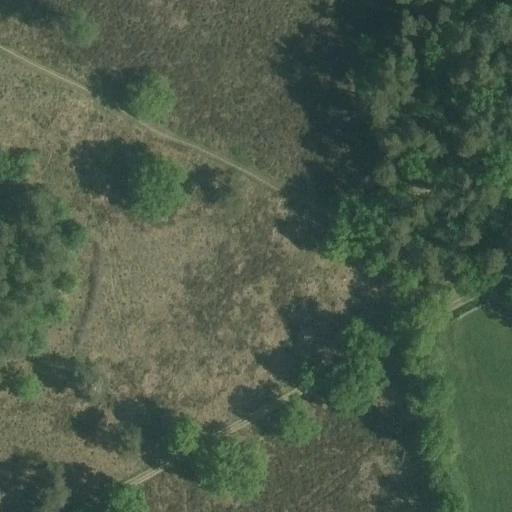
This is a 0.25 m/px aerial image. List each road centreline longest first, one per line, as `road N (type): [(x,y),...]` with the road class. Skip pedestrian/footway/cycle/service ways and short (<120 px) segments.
road 1 (track): [(0,49),(511,304)]
road 2 (track): [(69,511),(511,278)]
